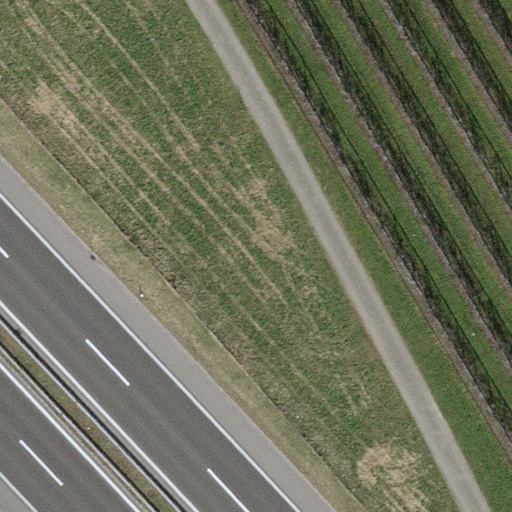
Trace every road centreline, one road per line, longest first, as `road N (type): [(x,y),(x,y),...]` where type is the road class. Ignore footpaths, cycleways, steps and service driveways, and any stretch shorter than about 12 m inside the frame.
road 1 (track): [(226,0),(489,511)]
road 2 (motorway): [(249,511),(0,247)]
road 3 (motorway): [(0,423),(82,511)]
